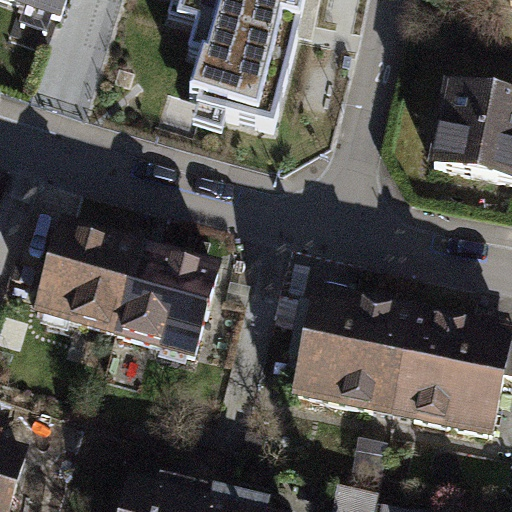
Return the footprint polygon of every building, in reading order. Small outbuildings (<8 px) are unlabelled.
[(67,0),(0,0),(0,2),(60,23),(67,0)] [(257,116),(269,119),(287,52),(289,44),(295,25),(301,0),(193,0),(187,23),(204,28),(196,58),(211,62),(201,100),(257,116)] [(315,0),(301,0),(295,25),(289,44),(304,49),(309,29),(315,0)] [(511,12),(511,0),(474,0),(473,7),(511,12)] [(511,90),(499,88),(496,102),(452,94),(436,174),(511,189),(511,90)] [(117,341),(142,254),(62,231),(37,318),(117,341)] [(142,254),(117,341),(195,363),(220,277),(142,254)] [(396,415),(416,322),(318,301),(316,310),(303,307),(292,361),(303,363),(295,401),(373,418),(374,411),(396,415)] [(511,342),(416,322),(396,415),(413,419),(412,425),(493,443),(511,357),(511,342)] [(0,511),(9,511),(26,462),(0,453),(0,511)] [(214,511),(217,497),(165,485),(163,493),(130,486),(124,511),(214,511)] [(375,511),(376,510),(378,499),(342,492),(338,511),(375,511)] [(217,497),(214,511),(264,511),(266,507),(217,497)]
